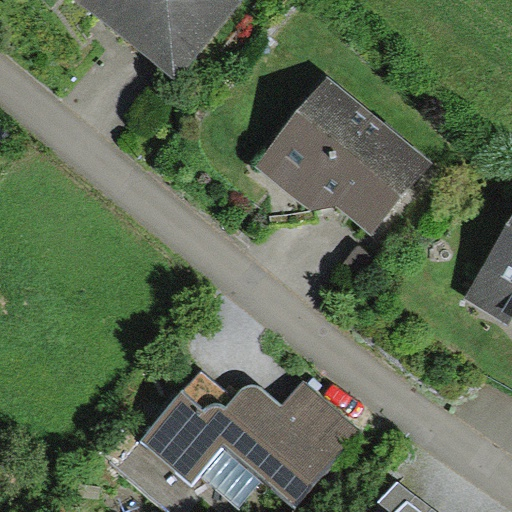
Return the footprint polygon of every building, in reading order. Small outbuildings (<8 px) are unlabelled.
[(235,0),(72,0),(173,79),(235,0)] [(425,171),(327,88),(258,171),(356,253),(425,171)] [(511,221),(464,302),(511,329),(511,221)] [(187,377),(134,440),(194,490),(224,455),(292,511),(300,511),(364,436),(304,386),(282,412),(251,386),(228,412),(187,377)] [(438,511),(407,487),(387,511),(438,511)]
